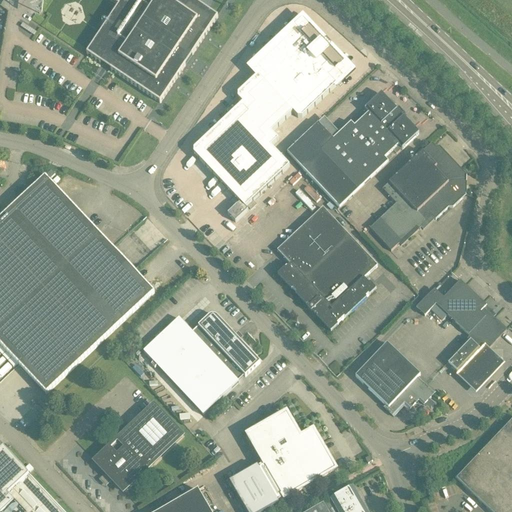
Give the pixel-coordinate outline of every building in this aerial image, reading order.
[(160,105),(193,56),(218,18),(209,12),(191,0),(107,0),(118,7),(86,55),(107,69),(160,105)] [(248,212),(246,209),(290,168),(271,148),(279,141),(272,134),(293,114),(298,119),(302,119),(350,75),(350,70),(337,56),(305,23),(300,23),(265,56),(253,67),(253,72),(258,77),(238,95),(238,100),(226,111),(225,116),(228,119),(194,151),(194,155),(241,205),(229,216),(236,224),(248,212)] [(382,96),(334,141),(319,125),(287,154),(340,209),(388,164),(385,160),(393,152),(397,155),(402,150),(403,150),(419,135),(403,119),(406,117),(402,113),(399,110),(397,112),(382,96)] [(463,195),(466,192),(467,186),(464,183),(464,174),(457,166),(452,166),(449,162),(449,158),(440,149),(436,149),(432,145),(423,153),(383,191),(396,205),(370,230),(391,253),(418,228),(420,230),(433,218),(436,221),(449,209),(453,209),(463,199),(463,195)] [(155,294),(134,272),(45,177),(0,219),(0,346),(47,396),(155,294)] [(323,209),(321,211),(277,252),(290,267),(280,277),(310,308),(308,310),(311,314),(313,312),(331,332),(375,291),(364,280),(378,267),(323,209)] [(452,274),(437,291),(444,297),(459,281),(452,274)] [(425,302),(417,310),(425,318),(431,311),(436,306),(438,307),(448,317),(469,337),(472,339),(448,364),(459,374),(485,346),(488,349),(491,346),(496,340),(505,331),(487,314),(490,311),(461,283),(444,301),(435,292),(425,302)] [(436,306),(431,311),(443,322),(448,317),(438,307),(436,306)] [(209,318),(192,334),(179,320),(144,353),(203,417),(239,384),(238,382),(244,376),(245,378),(260,364),(217,318),(215,317),(214,317),(213,317),(212,317),(211,317),(210,317),(209,318)] [(394,418),(394,417),(405,407),(410,411),(419,401),(424,406),(435,394),(419,378),(420,377),(387,345),(356,378),(385,406),(383,408),(394,418)] [(473,398),(501,368),(482,350),(454,380),(473,398)] [(154,408),(96,463),(95,463),(108,476),(104,480),(108,483),(111,480),(123,493),(182,437),(154,408)] [(247,437),(262,463),(264,466),(259,469),(258,467),(230,484),(246,511),(266,511),(279,505),(278,503),(283,500),(283,501),(284,500),(285,502),(336,471),(314,432),(301,439),(287,414),(247,437)] [(488,511),(511,511),(511,420),(455,480),(488,511)] [(9,457),(0,465),(0,511),(60,511),(30,480),(19,468),(9,457)] [(176,486),(180,482),(176,478),(172,482),(176,486)] [(324,505),(311,511),(367,511),(353,488),(331,501),(331,502),(324,506),(324,505)] [(209,511),(198,492),(162,511),(209,511)]
